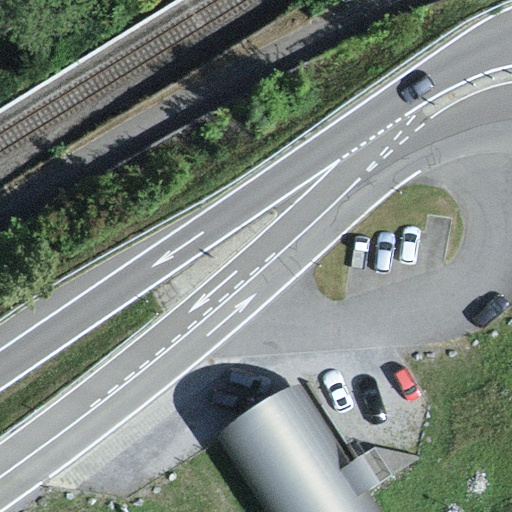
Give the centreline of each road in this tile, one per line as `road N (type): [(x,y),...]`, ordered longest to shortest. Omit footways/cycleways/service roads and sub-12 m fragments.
road 1 (primary): [(0,477),(411,152),(444,129),(511,107)]
road 2 (primary): [(511,30),(446,62),(0,372)]
